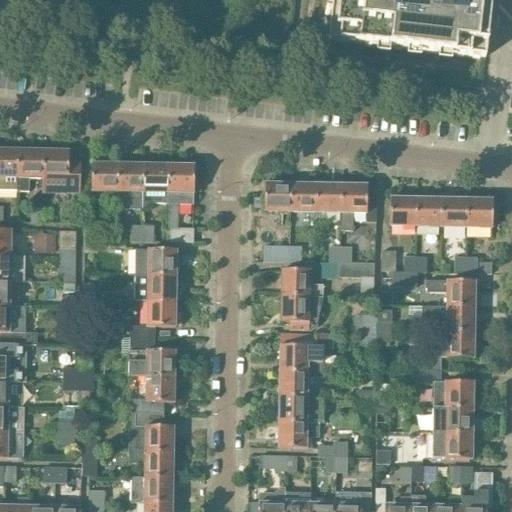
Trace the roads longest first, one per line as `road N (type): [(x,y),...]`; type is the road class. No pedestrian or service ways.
road 1 (residential): [(224,511),(232,135)]
road 2 (residential): [(511,169),(232,135)]
road 3 (residential): [(232,135),(0,109)]
